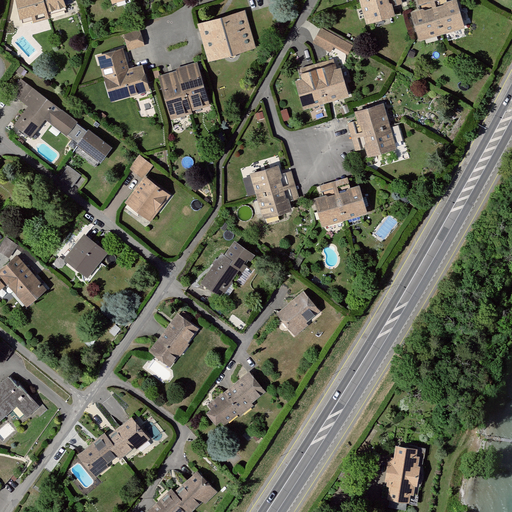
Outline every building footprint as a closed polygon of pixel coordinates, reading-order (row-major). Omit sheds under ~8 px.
[(66,0),(16,0),(22,18),(68,7),(66,0)] [(390,0),(359,0),(366,25),(395,16),(390,0)] [(459,0),(444,0),(411,11),(420,40),(468,25),(459,0)] [(246,9),(197,23),(209,62),(257,48),(246,9)] [(314,40),(331,50),(335,44),(349,53),(355,43),(324,24),(314,40)] [(141,32),(124,37),(128,51),(145,46),(141,32)] [(122,46),(96,54),(111,102),(152,90),(144,64),(129,69),(122,46)] [(307,79),(298,81),(305,107),(351,94),(343,66),(337,68),(335,61),(304,69),(307,79)] [(211,105),(198,62),(157,75),(171,118),(211,105)] [(76,120),(20,79),(9,94),(26,106),(12,125),(32,139),(45,120),(65,135),(76,120)] [(384,102),(356,110),(369,155),(397,147),(384,102)] [(112,147),(88,129),(77,145),(100,163),(112,147)] [(280,163),(250,173),(264,219),(294,209),(280,163)] [(69,165),(63,176),(74,182),(80,171),(69,165)] [(170,193),(145,175),(125,203),(151,221),(170,193)] [(361,184),(314,197),(323,225),(369,212),(361,184)] [(85,233),(64,259),(87,278),(108,252),(85,233)] [(0,248),(10,255),(19,243),(8,235),(0,246),(0,248)] [(256,255),(234,239),(221,257),(240,270),(244,273),(256,255)] [(48,290),(16,253),(0,267),(0,274),(29,307),(48,290)] [(223,296),(240,270),(219,256),(202,283),(223,296)] [(322,315),(304,290),(276,311),(294,336),(322,315)] [(200,328),(176,311),(148,352),(172,368),(200,328)] [(0,341),(0,351),(5,357),(13,349),(3,339),(0,341)] [(266,390),(250,371),(207,407),(223,426),(266,390)] [(39,410),(8,376),(0,383),(0,420),(15,407),(27,420),(39,410)] [(150,440),(133,415),(78,453),(96,478),(150,440)] [(423,447),(392,442),(384,496),(415,500),(423,447)] [(193,511),(214,491),(197,473),(180,490),(174,484),(146,511),(145,511),(186,511),(188,510),(189,511),(193,511)]
